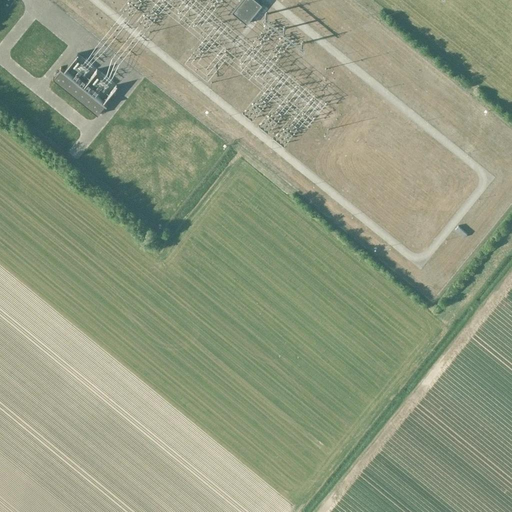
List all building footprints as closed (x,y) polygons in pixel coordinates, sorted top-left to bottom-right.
[(257,0),(241,0),(232,12),(246,24),(262,4),(257,0)] [(63,67),(53,78),(98,114),(107,103),(63,67)] [(266,147),(260,153),(271,163),(277,157),(266,147)] [(230,194),(237,186),(230,179),(222,187),(230,194)] [(265,233),(291,204),(285,199),(259,227),(265,233)] [(226,205),(209,228),(217,234),(234,211),(226,205)] [(194,220),(198,210),(187,206),(183,215),(194,220)]
